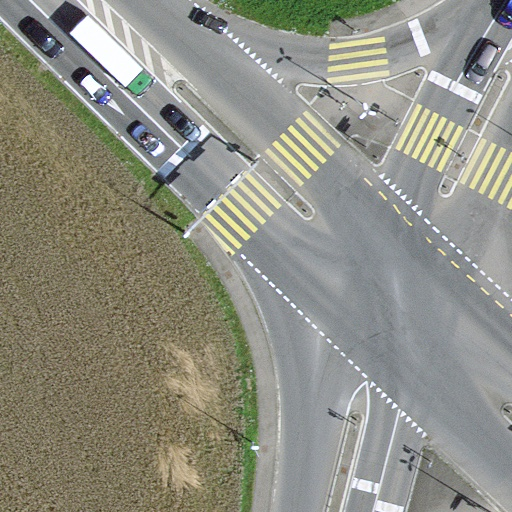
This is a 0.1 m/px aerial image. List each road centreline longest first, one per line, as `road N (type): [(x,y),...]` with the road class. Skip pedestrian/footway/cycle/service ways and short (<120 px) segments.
road 1 (primary): [(405,299),(125,32)]
road 2 (tertiary): [(489,0),(420,41),(356,58),(125,32)]
road 3 (tertiary): [(507,0),(402,193),(405,299)]
road 4 (tertiary): [(405,299),(342,354),(318,414),(299,511)]
road 5 (tertiary): [(374,511),(400,411),(405,299)]
road 6 (tertiary): [(405,299),(511,140)]
road 7 (primary): [(511,400),(405,299)]
